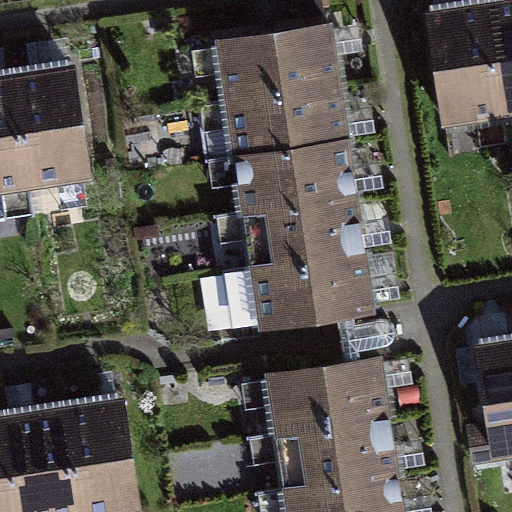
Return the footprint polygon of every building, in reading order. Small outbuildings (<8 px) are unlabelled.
[(511,0),(453,0),(433,3),(450,113),(511,103),(511,0)] [(367,305),(327,16),(221,30),(261,319),(367,305)] [(75,62),(0,72),(0,184),(92,171),(75,62)] [(511,327),(484,332),(501,447),(511,445),(511,327)] [(272,369),(291,511),(399,511),(378,354),(272,369)] [(114,391),(0,407),(0,511),(83,511),(131,505),(114,391)]
